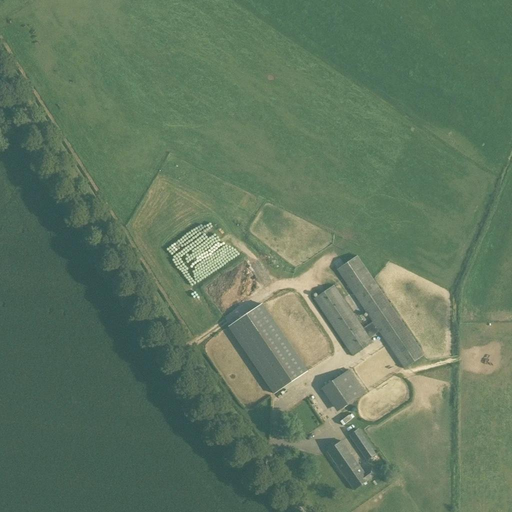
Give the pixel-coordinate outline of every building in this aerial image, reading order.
[(379,332),(404,369),(425,355),(357,256),(337,270),(372,322),(363,328),(334,285),(314,299),(353,357),(373,343),(370,337),(379,332)] [(228,327),(274,394),(307,372),(262,304),(228,327)] [(350,369),(321,389),(336,412),(366,393),(350,369)] [(349,435),(366,461),(375,454),(358,429),(349,435)] [(342,441),(327,451),(354,490),(376,475),(371,468),(364,473),(342,441)]
